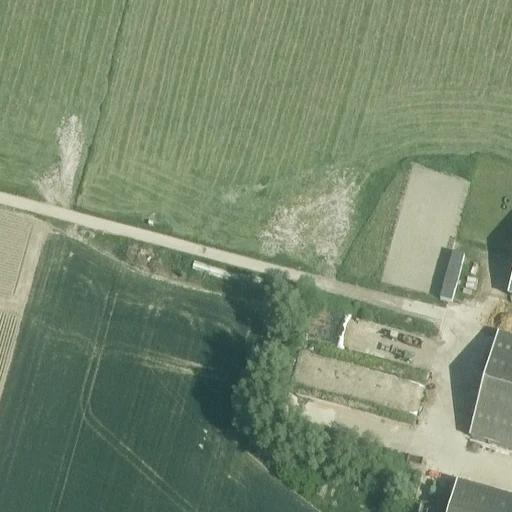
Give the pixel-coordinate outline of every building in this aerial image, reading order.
[(391,347),(396,324),(373,319),(368,342),(391,347)] [(398,342),(409,347),(418,326),(407,321),(398,342)] [(470,439),(511,450),(511,339),(498,336),(470,439)] [(414,383),(417,371),(363,358),(358,380),(422,395),(424,385),(414,383)] [(449,511),(511,511),(511,500),(457,485),(449,511)]
